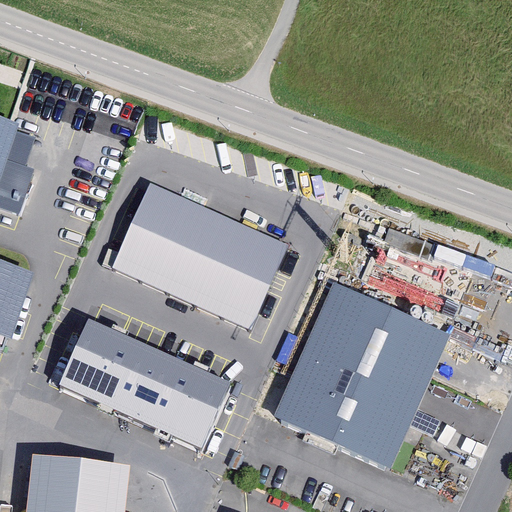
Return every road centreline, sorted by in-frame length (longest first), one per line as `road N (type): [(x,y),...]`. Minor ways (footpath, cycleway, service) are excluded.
road 1 (tertiary): [(0,23),(511,209)]
road 2 (track): [(293,0),(246,111)]
